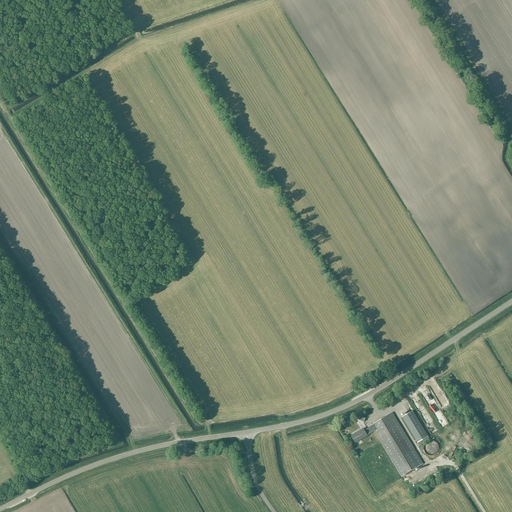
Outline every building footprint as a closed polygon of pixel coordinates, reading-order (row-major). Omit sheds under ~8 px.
[(433,377),(443,372),(441,368),(431,374),(433,377)] [(441,428),(447,425),(431,395),(425,399),(441,428)] [(432,431),(436,429),(419,403),(415,406),(432,431)] [(430,440),(428,436),(413,411),(402,417),(418,443),(418,442),(420,446),(427,442),(430,440)] [(364,430),(363,428),(351,436),(356,443),(368,436),(367,435),(369,434),(374,431),(401,477),(414,469),(423,464),(392,412),(371,425),(371,426),(364,430)] [(461,435),(470,429),(468,427),(459,432),(461,435)] [(438,450),(439,448),(438,446),(437,444),(436,442),(433,441),(431,440),(429,441),(427,442),(425,444),(424,446),(424,448),(424,450),(425,452),(427,454),(429,455),(431,456),(433,455),(436,454),(437,452),(438,450)]
